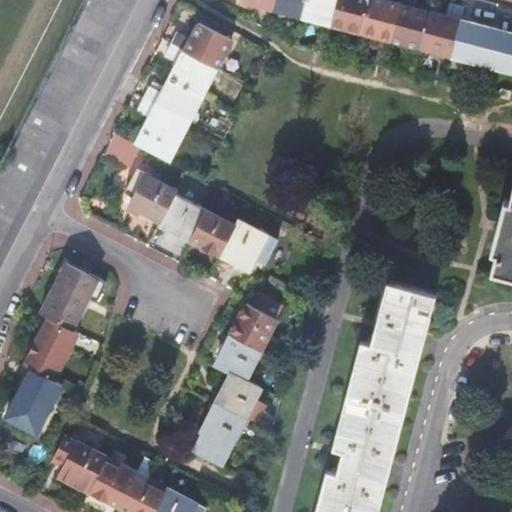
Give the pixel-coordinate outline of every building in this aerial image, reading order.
[(90,0),(0,176),(0,246),(126,0),(90,0)] [(272,9),(274,0),(241,0),(241,1),(272,9)] [(302,17),(306,0),(274,0),(272,9),(302,17)] [(332,25),(338,0),(306,0),(302,17),(332,25)] [(362,32),(369,0),(338,0),(332,25),(362,32)] [(391,40),(401,0),(387,0),(387,1),(384,0),(369,0),(362,32),(391,40)] [(421,48),(430,12),(414,8),(416,0),(401,0),(391,40),(421,48)] [(450,56),(463,7),(450,3),(446,16),(430,12),(421,48),(450,56)] [(476,10),(463,7),(450,56),(479,63),(490,27),(472,23),(476,10)] [(178,34),(173,45),(217,68),(231,40),(199,24),(191,40),(178,34)] [(217,68),(173,45),(166,57),(179,63),(171,78),(203,95),(211,79),(217,82),(223,72),(217,68)] [(203,95),(171,78),(164,93),(151,87),(145,99),(189,122),(203,95)] [(189,122),(145,99),(139,111),(151,118),(143,133),(144,133),(139,144),(169,161),(175,149),(189,122)] [(130,208),(162,224),(177,194),(179,190),(148,173),(139,168),(126,193),(135,198),(130,208)] [(177,194),(162,224),(192,239),(206,210),(177,194)] [(505,210),(491,261),(496,262),(491,279),(511,285),(511,201),(509,211),(505,210)] [(206,210),(192,239),(221,254),(235,225),(206,210)] [(235,225),(221,254),(252,270),(258,259),(267,264),(279,241),(238,220),(235,225)] [(68,264),(43,314),(49,317),(73,329),(91,296),(84,293),(92,277),(68,264)] [(369,511),(428,292),(380,279),(364,341),(354,338),(326,444),(336,447),(330,470),(320,467),(308,511),(369,511)] [(232,333),(261,348),(276,319),(282,305),(260,293),(253,306),(247,303),(232,333)] [(49,317),(24,365),(32,369),(55,381),(73,349),(64,345),(73,329),(49,317)] [(245,379),(261,348),(232,333),(216,364),(232,372),(245,379)] [(47,396),(55,381),(32,369),(7,416),(37,432),(54,401),(47,396)] [(217,402),(246,417),(262,388),(245,379),(232,372),(217,402)] [(221,466),(230,448),(246,417),(217,402),(200,433),(202,434),(193,452),(221,466)] [(59,475),(90,491),(106,462),(108,457),(77,440),(59,475)] [(146,456),(135,477),(146,483),(157,462),(146,456)] [(106,462),(90,491),(119,506),(135,477),(106,462)] [(135,477),(119,506),(130,511),(154,511),(165,492),(146,483),(135,477)] [(165,492),(154,511),(203,511),(206,508),(198,503),(167,487),(165,492)]
